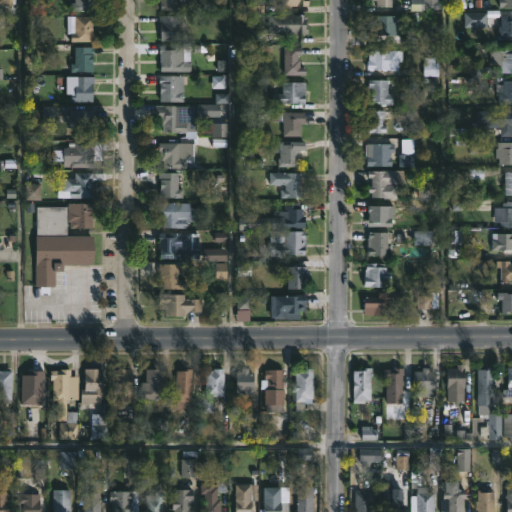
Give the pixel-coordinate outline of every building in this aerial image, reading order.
[(15,0),(15,13),(0,13),(0,0),(15,0)] [(94,0),(94,11),(70,12),(70,3),(74,3),(74,0),(94,0)] [(185,0),(185,10),(160,10),(159,0),(185,0)] [(392,0),(372,0),(372,9),(393,9),(392,0)] [(511,9),(511,0),(499,0),(500,9),(511,9)] [(487,25),(464,26),(463,11),(486,11),(487,25)] [(398,34),(368,33),(368,22),(373,22),(373,14),(399,14),(398,34)] [(186,16),(185,33),(183,33),(183,41),(160,41),(160,22),(159,22),(159,15),(186,16)] [(306,15),(306,23),(308,23),(308,34),(268,34),(268,15),(306,15)] [(92,27),(92,42),(71,42),(71,34),(62,34),(63,16),(93,17),(92,27)] [(511,40),(501,40),(501,35),(498,35),(498,26),(501,27),(501,16),(511,16),(511,40)] [(511,73),(498,73),(498,65),(491,65),(491,42),(511,42),(511,73)] [(93,48),(92,73),(68,72),(68,51),(74,51),(74,46),(93,48)] [(190,46),(190,63),(183,63),(183,72),(160,71),(160,68),(158,68),(158,66),(160,66),(160,54),(158,54),(158,52),(145,52),(145,46),(190,46)] [(302,53),(302,56),(298,56),(298,60),(300,60),(300,67),(305,68),(305,75),(283,75),(284,47),(302,48),(302,53)] [(402,51),(402,62),(399,62),(399,71),(367,70),(369,51),(402,51)] [(424,60),(424,77),(438,77),(438,60),(424,60)] [(92,93),(92,101),(70,101),(70,93),(65,93),(66,75),(92,75),(92,93)] [(183,75),(183,100),(159,100),(158,75),(183,75)] [(389,79),(387,92),(393,93),(392,104),(368,104),(368,79),(389,79)] [(511,103),(497,103),(498,92),(500,92),(501,79),(511,79),(511,103)] [(305,103),(273,102),(273,93),(282,93),(282,81),(305,81),(305,103)] [(197,116),(195,136),(185,135),(185,133),(162,132),(162,125),(158,125),(158,120),(155,120),(155,106),(225,106),(225,113),(197,113),(197,116)] [(511,126),(499,126),(499,108),(511,108),(511,126)] [(44,124),(54,124),(54,109),(44,109),(44,124)] [(80,127),(65,127),(66,114),(69,114),(69,109),(93,109),(93,125),(80,125),(80,127)] [(382,118),(382,124),(386,125),(386,132),(367,132),(368,125),(369,125),(369,121),(371,121),(371,110),(384,110),(384,118),(382,118)] [(304,112),(304,124),(301,124),(301,136),(283,136),(283,122),(272,122),(272,112),(304,112)] [(212,138),(228,138),(228,126),(212,126),(212,138)] [(192,143),(191,168),(163,168),(163,160),(160,160),(160,151),(157,151),(158,142),(179,142),(179,136),(192,136),(192,143)] [(102,157),(102,161),(92,161),(92,167),(63,166),(63,160),(52,160),(52,149),(74,147),(74,141),(93,141),(93,139),(105,139),(105,149),(102,149),(102,157)] [(511,141),(511,164),(498,164),(498,157),(495,157),(495,147),(498,148),(498,141),(511,141)] [(306,143),(306,150),(300,150),(299,167),(278,167),(278,159),(280,159),(280,152),(272,152),(273,143),(306,143)] [(392,167),(367,167),(367,144),(394,144),(394,153),(392,153),(392,167)] [(397,171),(397,197),(372,197),(372,193),(368,193),(368,186),(372,186),(372,178),(367,177),(367,171),(397,171)] [(93,172),(104,173),(104,179),(93,179),(92,198),(64,198),(64,191),(57,190),(57,177),(74,178),(74,172),(93,172)] [(178,172),(178,189),(182,189),(182,198),(159,198),(161,179),(158,179),(158,172),(178,172)] [(304,179),(304,199),(281,198),(281,190),(286,190),(286,185),(281,185),(281,186),(268,184),(268,173),(305,173),(304,179)] [(511,201),(511,228),(499,228),(499,222),(495,222),(495,207),(501,207),(501,204),(506,201),(511,201)] [(201,207),(200,222),(186,222),(185,228),(162,227),(163,220),(158,219),(158,202),(189,203),(189,207),(201,207)] [(92,222),(92,229),(70,229),(70,222),(67,222),(67,236),(93,236),(93,264),(63,263),(63,269),(55,269),(55,286),(50,286),(49,294),(40,294),(40,289),(33,289),(33,285),(35,285),(35,205),(67,206),(67,203),(92,203),(92,222)] [(299,208),(299,209),(303,209),(303,217),(305,217),(305,229),(282,228),(282,219),(278,219),(278,211),(283,211),(283,203),(299,203),(299,208)] [(392,205),(392,226),(367,225),(367,218),(369,218),(368,205),(392,205)] [(306,237),(305,254),(270,255),(270,242),(284,242),(284,230),(305,231),(305,237),(306,237)] [(387,246),(387,257),(379,257),(379,255),(367,255),(368,231),(393,231),(393,240),(387,240),(387,246)] [(192,232),(192,250),(177,250),(177,258),(159,258),(158,232),(192,232)] [(511,256),(509,256),(508,249),(498,249),(498,257),(492,257),(492,255),(481,254),(481,247),(491,247),(491,232),(511,232),(511,256)] [(511,281),(499,281),(500,270),(496,270),(496,260),(509,260),(509,263),(511,263),(511,281)] [(176,273),(176,280),(185,280),(184,289),(161,289),(162,281),(158,280),(158,263),(182,264),(182,273),(176,273)] [(386,267),(386,272),(392,272),(392,281),(383,280),(383,289),(364,288),(366,263),(385,264),(385,267),(386,267)] [(306,288),(287,288),(287,265),(306,265),(306,288)] [(409,290),(409,309),(398,309),(398,306),(391,306),(391,315),(364,315),(364,297),(376,297),(376,293),(398,293),(398,290),(409,290)] [(511,312),(511,315),(502,314),(502,300),(496,300),(496,292),(511,293),(511,312)] [(184,293),(184,298),(209,300),(209,309),(201,309),(201,311),(184,311),(184,315),(164,315),(164,308),(161,308),(161,303),(158,303),(158,293),(184,293)] [(295,320),(273,319),(274,296),(305,295),(305,305),(302,305),(302,315),(295,315),(295,320)] [(418,310),(431,310),(431,298),(418,298),(418,310)] [(464,367),(464,401),(451,401),(451,386),(447,386),(448,367),(457,367),(457,363),(463,364),(463,367),(464,367)] [(161,400),(139,400),(140,382),(145,382),(145,368),(161,367),(161,400)] [(182,411),(170,411),(170,389),(176,389),(176,369),(187,369),(187,367),(192,367),(191,400),(182,400),(182,411)] [(224,368),(223,396),(213,396),(213,411),(202,411),(202,397),(205,397),(205,369),(213,370),(213,367),(224,368)] [(310,398),(310,403),(304,403),(304,411),(294,411),(294,400),(290,400),(290,383),(295,383),(295,367),(312,367),(311,398),(310,398)] [(368,403),(353,402),(353,369),(363,369),(363,367),(372,367),(371,400),(368,400),(368,403)] [(402,367),(403,396),(385,396),(385,378),(383,378),(383,368),(402,367)] [(429,367),(429,370),(433,370),(434,397),(414,397),(413,370),(421,370),(421,367),(429,367)] [(71,372),(70,375),(76,375),(76,399),(66,399),(66,411),(77,411),(77,440),(58,440),(59,420),(56,420),(57,399),(53,399),(53,379),(50,379),(51,370),(71,368),(71,372)] [(93,403),(80,403),(80,389),(83,389),(84,368),(102,368),(101,404),(93,403)] [(132,374),(132,401),(124,401),(124,405),(111,404),(111,392),(115,392),(115,368),(132,368),(132,374)] [(247,368),(247,372),(253,372),(253,394),(235,394),(236,372),(241,372),(241,368),(247,368)] [(282,369),(283,404),(281,404),(281,412),(263,412),(264,369),(282,369)] [(489,404),(489,413),(501,413),(501,439),(465,438),(466,431),(472,431),(472,412),(478,412),(477,369),(494,369),(494,404),(489,404)] [(10,399),(0,399),(0,370),(11,370),(10,399)] [(511,414),(511,437),(503,437),(504,415),(511,414)] [(191,450),(191,458),(197,458),(197,477),(181,477),(182,450),(191,450)] [(381,450),(360,450),(360,463),(381,463),(381,450)] [(217,491),(218,499),(221,499),(221,511),(204,511),(204,493),(201,493),(201,483),(210,482),(210,479),(227,479),(228,491),(217,491)] [(403,511),(382,511),(383,482),(391,482),(391,488),(404,488),(403,511)] [(235,511),(236,483),(258,483),(258,500),(252,500),(251,511),(235,511)] [(313,492),(313,511),(294,511),(294,510),(297,510),(297,486),(313,486),(313,492)] [(428,486),(427,491),(435,491),(435,511),(410,511),(411,495),(417,495),(417,486),(428,486)] [(70,489),(70,511),(52,511),(52,489),(70,489)] [(190,501),(190,511),(174,511),(174,510),(172,509),(172,498),(174,498),(174,489),(193,489),(193,501),(190,501)] [(463,499),(463,511),(444,511),(446,500),(442,500),(443,489),(465,489),(465,499),(463,499)] [(481,489),(481,491),(495,491),(494,511),(478,511),(478,510),(475,510),(476,500),(477,500),(478,489),(481,489)] [(0,511),(0,491),(7,491),(7,499),(9,499),(9,511),(0,511)] [(130,499),(130,511),(112,511),(112,501),(108,501),(108,491),(132,491),(132,499),(130,499)] [(163,492),(163,500),(162,500),(161,511),(145,511),(145,495),(155,495),(155,491),(163,492)] [(99,492),(98,498),(100,498),(99,511),(80,511),(80,507),(82,507),(83,498),(84,498),(84,492),(99,492)] [(373,492),(372,511),(354,511),(354,492),(373,492)] [(37,494),(37,500),(39,500),(39,511),(21,511),(21,504),(16,503),(16,494),(37,494)] [(288,502),(288,511),(263,511),(263,495),(279,495),(279,500),(288,502)]
